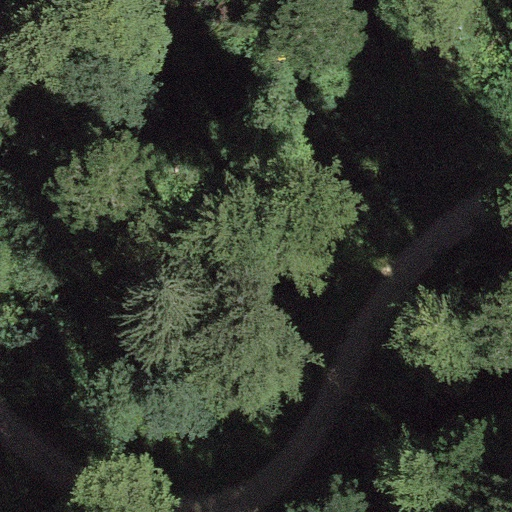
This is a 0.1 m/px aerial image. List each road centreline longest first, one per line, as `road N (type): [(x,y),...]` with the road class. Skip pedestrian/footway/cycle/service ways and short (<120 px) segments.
road 1 (track): [(399,269),(294,451),(223,498),(130,500),(30,444),(0,416)]
road 2 (track): [(399,269),(511,183)]
